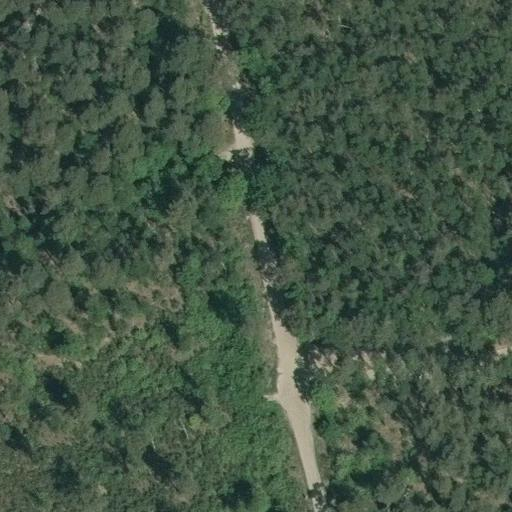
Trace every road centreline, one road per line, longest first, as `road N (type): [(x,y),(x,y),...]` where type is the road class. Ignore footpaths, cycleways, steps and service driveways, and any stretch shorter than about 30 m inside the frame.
road 1 (track): [(212,0),(290,365)]
road 2 (track): [(290,365),(511,358)]
road 3 (track): [(290,365),(320,511)]
road 4 (track): [(511,267),(417,362)]
